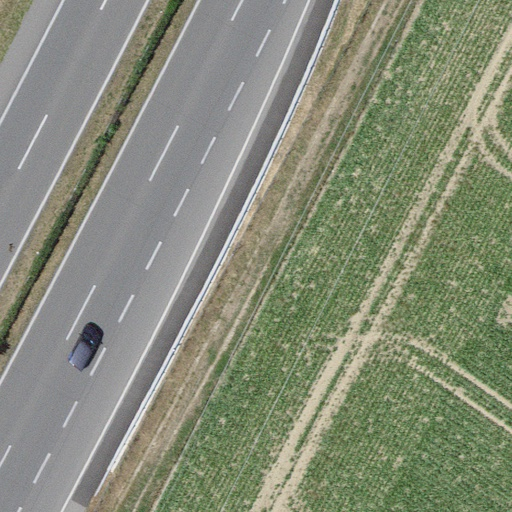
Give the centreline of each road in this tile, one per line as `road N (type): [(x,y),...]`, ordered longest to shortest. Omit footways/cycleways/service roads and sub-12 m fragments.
road 1 (track): [(124,511),(395,0)]
road 2 (motorway): [(0,467),(242,0)]
road 3 (motorway): [(105,0),(0,205)]
